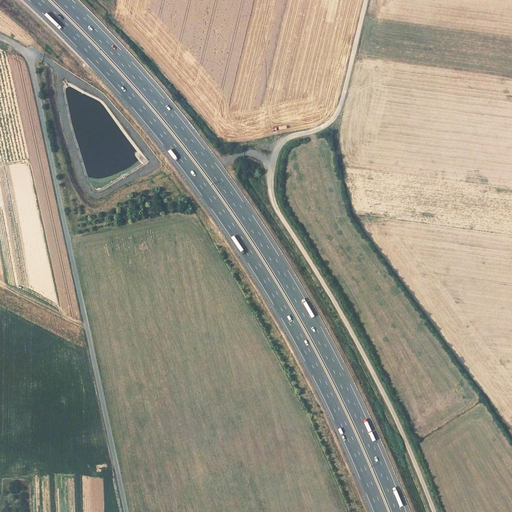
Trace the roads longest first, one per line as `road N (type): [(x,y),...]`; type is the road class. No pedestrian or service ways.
road 1 (motorway): [(38,0),(180,154),(244,244),(307,348),(381,511)]
road 2 (motorway): [(399,511),(342,381),(261,239),(153,95),(61,0)]
road 3 (track): [(434,511),(393,413),(272,198),(269,171),(278,147),(337,112),(365,0)]
road 4 (unclassified): [(0,37),(31,66),(126,511)]
